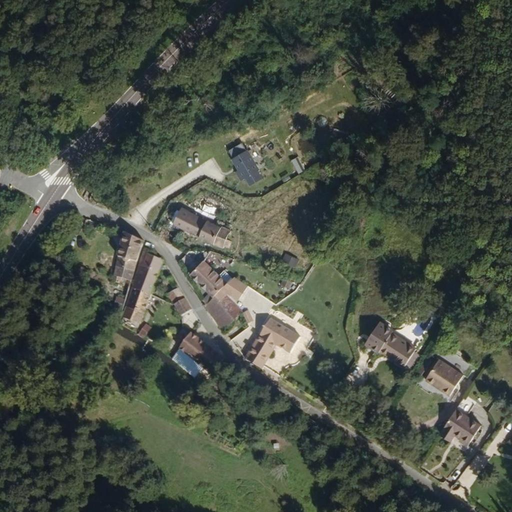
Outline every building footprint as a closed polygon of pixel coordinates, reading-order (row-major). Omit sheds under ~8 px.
[(231,158),(238,169),(235,170),(240,178),(244,176),(249,183),(261,176),(256,169),(258,168),(247,149),(231,158)] [(300,156),(292,159),(297,173),(304,170),(300,156)] [(214,225),(181,209),(173,225),(223,249),(225,245),(228,239),(232,231),(222,226),(224,222),(217,219),(214,225)] [(89,225),(87,230),(96,234),(98,229),(89,225)] [(144,242),(125,234),(112,275),(120,277),(119,282),(131,285),(144,242)] [(233,241),(228,239),(225,245),(230,248),(233,241)] [(294,268),(299,260),(286,253),(282,261),(294,268)] [(145,255),(134,287),(152,294),(164,262),(161,260),(145,255)] [(213,296),(232,277),(224,270),(219,275),(203,261),(191,277),(213,296)] [(72,264),(66,274),(85,283),(90,272),(72,264)] [(237,300),(249,287),(234,277),(226,285),(223,289),(237,300)] [(152,294),(134,287),(123,318),(142,325),(152,294)] [(168,295),(173,305),(184,300),(179,289),(168,295)] [(218,301),(213,296),(203,305),(222,330),(241,310),(224,295),(218,301)] [(124,308),(126,299),(116,297),(115,307),(124,308)] [(189,321),(194,318),(184,300),(173,305),(180,318),(186,315),(189,321)] [(248,311),(243,313),(248,323),(253,320),(248,311)] [(262,370),(277,346),(290,354),(300,338),(269,319),(245,360),(262,370)] [(392,333),(393,332),(379,323),(366,344),(380,353),(381,351),(406,367),(418,349),(392,333)] [(144,340),(151,331),(145,326),(138,335),(144,340)] [(172,360),(198,380),(206,370),(216,378),(226,364),(189,337),(172,360)] [(451,397),(464,376),(438,360),(425,381),(451,397)] [(483,426),(457,410),(444,430),(446,431),(443,436),(454,443),(458,437),(462,440),(461,442),(469,448),(483,426)] [(312,431),(319,422),(308,416),(303,426),(312,431)]
